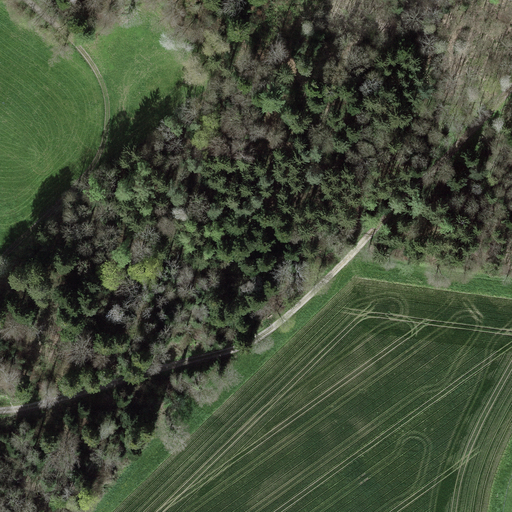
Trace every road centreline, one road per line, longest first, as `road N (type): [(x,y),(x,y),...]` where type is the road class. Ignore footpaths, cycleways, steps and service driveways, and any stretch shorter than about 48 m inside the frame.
road 1 (track): [(511,87),(247,346),(0,411)]
road 2 (track): [(27,0),(96,71),(106,96),(105,138),(86,173),(0,264)]
